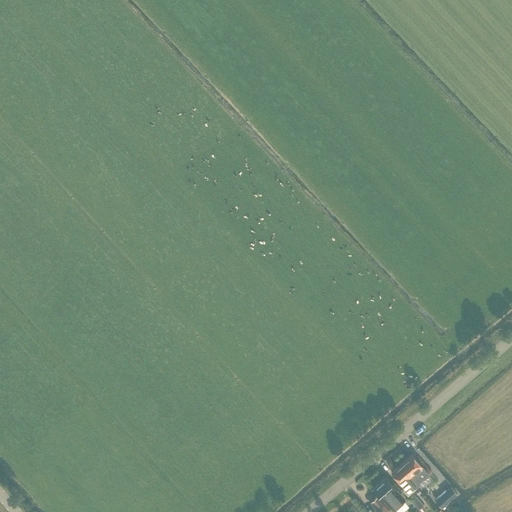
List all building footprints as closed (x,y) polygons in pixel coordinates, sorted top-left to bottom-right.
[(405,459),(398,465),(416,485),(419,482),(429,473),(412,453),(405,459)] [(403,485),(401,487),(408,494),(413,489),(413,488),(416,485),(398,465),(391,471),(403,485)] [(379,482),(399,504),(404,499),(396,490),(397,489),(386,476),(379,482)] [(394,509),(399,504),(379,482),(373,488),(384,500),(385,499),(394,509)] [(442,507),(458,494),(450,485),(435,499),(442,507)] [(413,493),(409,497),(418,508),(423,504),(413,493)] [(381,511),(385,511),(389,509),(377,495),(371,501),(381,511)]
